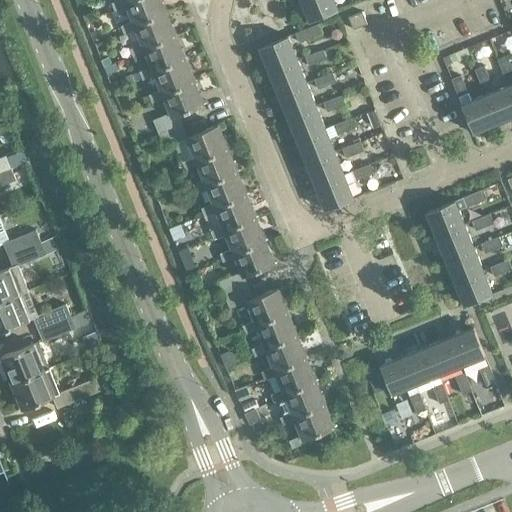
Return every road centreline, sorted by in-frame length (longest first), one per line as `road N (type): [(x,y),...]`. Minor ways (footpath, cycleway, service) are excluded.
road 1 (tertiary): [(83,138),(190,399)]
road 2 (residential): [(299,236),(218,34),(222,0)]
road 3 (residential): [(299,236),(511,150)]
road 4 (tertiary): [(83,138),(26,0)]
road 5 (tertiary): [(437,483),(303,511)]
